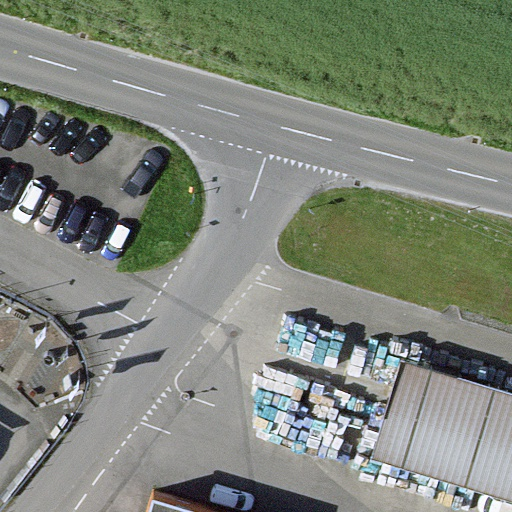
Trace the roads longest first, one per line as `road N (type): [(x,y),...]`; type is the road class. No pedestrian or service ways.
road 1 (residential): [(29,511),(211,268),(239,223),(278,126)]
road 2 (secondary): [(278,126),(0,46)]
road 3 (secondary): [(511,184),(278,126)]
